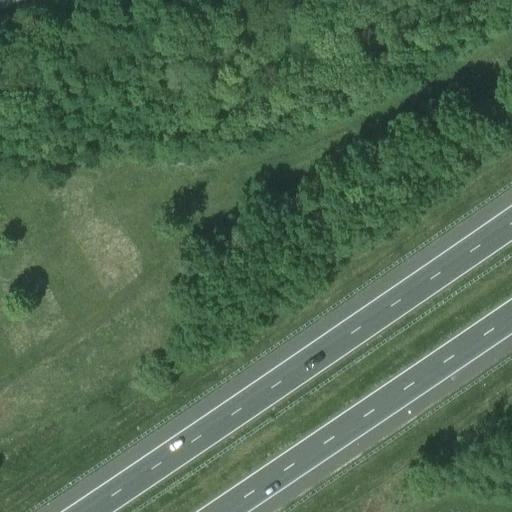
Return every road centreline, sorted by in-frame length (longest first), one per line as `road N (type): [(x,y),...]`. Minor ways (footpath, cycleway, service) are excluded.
road 1 (motorway): [(511,213),(75,511)]
road 2 (motorway): [(238,511),(511,325)]
